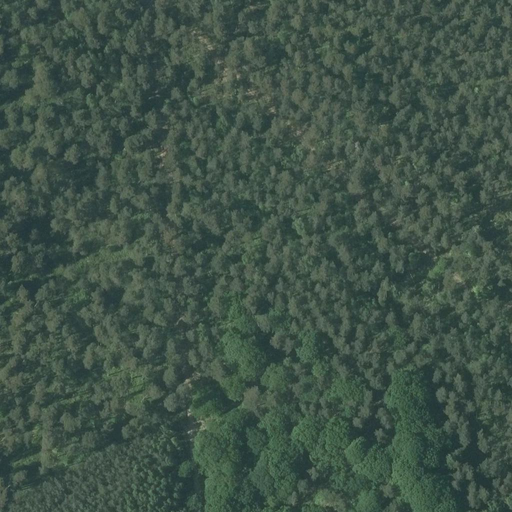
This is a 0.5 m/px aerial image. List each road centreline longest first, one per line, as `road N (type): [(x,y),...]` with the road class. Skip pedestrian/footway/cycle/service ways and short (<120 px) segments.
road 1 (track): [(198,511),(147,5)]
road 2 (track): [(511,305),(472,304),(146,0)]
